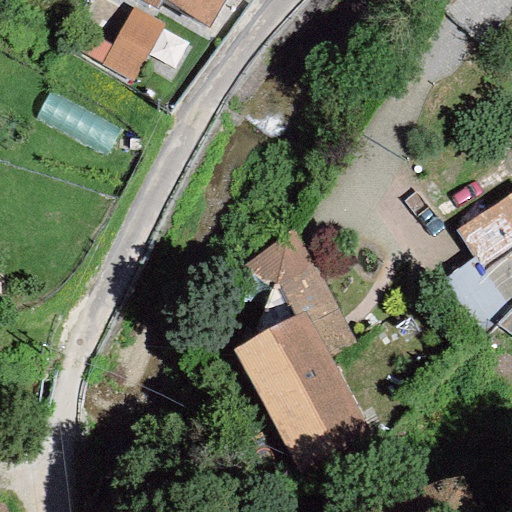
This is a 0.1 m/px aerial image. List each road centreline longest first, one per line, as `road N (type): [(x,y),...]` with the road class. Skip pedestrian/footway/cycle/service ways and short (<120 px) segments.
road 1 (unclassified): [(292,0),(179,135),(136,217),(71,370),(58,438),(57,511)]
road 2 (residential): [(356,207),(470,34),(502,0)]
